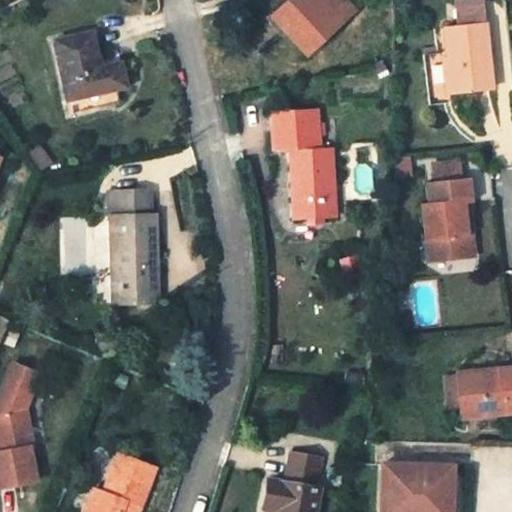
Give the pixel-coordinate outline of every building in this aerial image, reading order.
[(277,0),(255,19),(260,25),(290,0),(277,0)] [(336,22),(317,0),(290,0),(260,25),(289,60),(336,22)] [(442,22),(444,40),(470,38),(469,20),(442,22)] [(475,92),(470,38),(444,40),(427,41),(431,94),(475,92)] [(62,113),(73,111),(105,103),(117,100),(110,75),(93,80),(84,46),(48,54),(62,113)] [(109,119),(105,103),(73,111),(77,127),(109,119)] [(297,114),(260,120),(265,153),(281,151),(292,210),(333,202),(321,140),(302,143),(297,114)] [(416,182),(445,180),(443,161),(414,164),(416,182)] [(0,192),(9,170),(0,166),(0,192)] [(417,257),(455,255),(453,232),(445,232),(442,200),(455,199),(453,179),(445,180),(416,182),(411,182),(413,202),(404,203),(406,237),(415,237),(417,257)] [(150,312),(149,228),(143,227),(144,207),(110,207),(110,227),(106,229),(109,313),(150,312)] [(0,497),(34,491),(27,456),(30,452),(24,419),(38,384),(14,373),(0,404),(0,497)] [(449,426),(511,420),(511,376),(445,382),(448,409),(449,426)] [(433,386),(436,410),(448,409),(445,382),(433,386)] [(137,511),(150,475),(114,461),(101,498),(89,494),(82,511),(137,511)] [(310,471),(283,468),(277,499),(260,497),(257,511),(311,511),(313,503),(305,501),(310,471)] [(367,475),(366,511),(438,511),(438,476),(367,475)]
